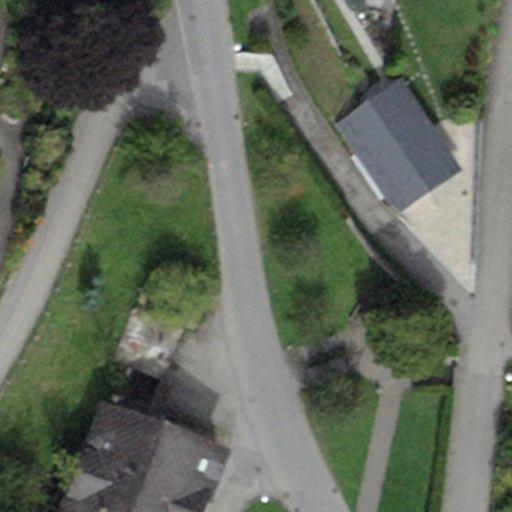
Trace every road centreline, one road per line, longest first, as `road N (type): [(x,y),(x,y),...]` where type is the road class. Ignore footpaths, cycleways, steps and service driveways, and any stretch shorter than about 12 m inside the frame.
road 1 (residential): [(459,511),(511,94)]
road 2 (tertiary): [(290,453),(250,311),(209,64)]
road 3 (residential): [(209,64),(150,79),(99,120),(0,348)]
